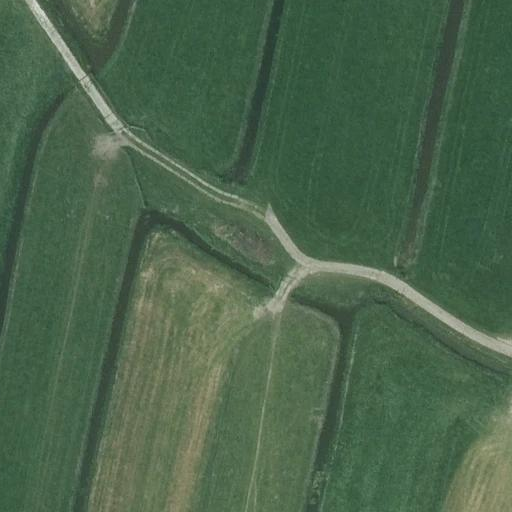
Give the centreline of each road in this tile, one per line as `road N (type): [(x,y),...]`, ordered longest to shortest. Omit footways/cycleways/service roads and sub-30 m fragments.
road 1 (track): [(302,261),(267,217),(214,196),(118,132),(28,0)]
road 2 (track): [(511,351),(377,276),(302,261)]
